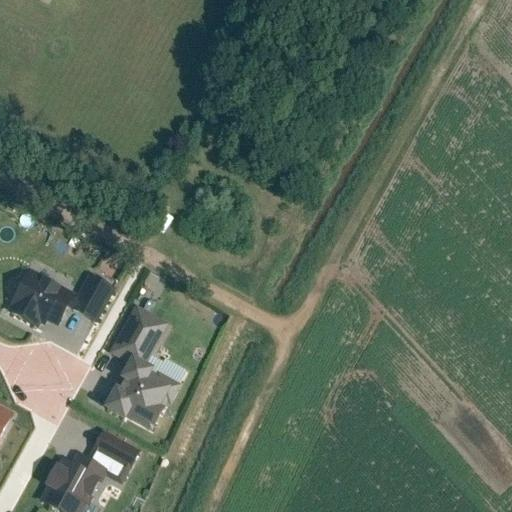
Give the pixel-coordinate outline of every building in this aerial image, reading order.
[(32,270),(9,310),(47,333),(51,326),(61,332),(81,299),(32,270)] [(80,313),(103,325),(123,288),(101,276),(80,313)] [(137,365),(114,409),(159,432),(191,369),(172,359),(169,364),(158,358),(175,325),(140,307),(115,354),(137,365)] [(201,345),(195,355),(206,360),(211,351),(201,345)] [(0,443),(14,417),(0,409),(0,443)] [(71,447),(44,503),(62,511),(94,511),(110,479),(127,486),(146,446),(113,430),(98,460),(71,447)]
